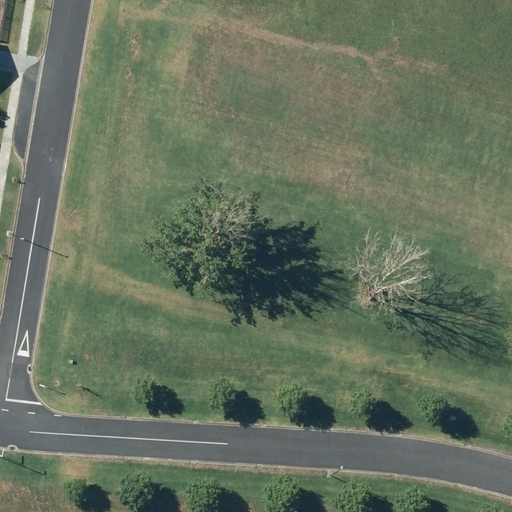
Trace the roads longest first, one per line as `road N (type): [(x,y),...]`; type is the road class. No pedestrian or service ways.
road 1 (residential): [(1,426),(365,453),(511,477)]
road 2 (residential): [(71,0),(1,426)]
